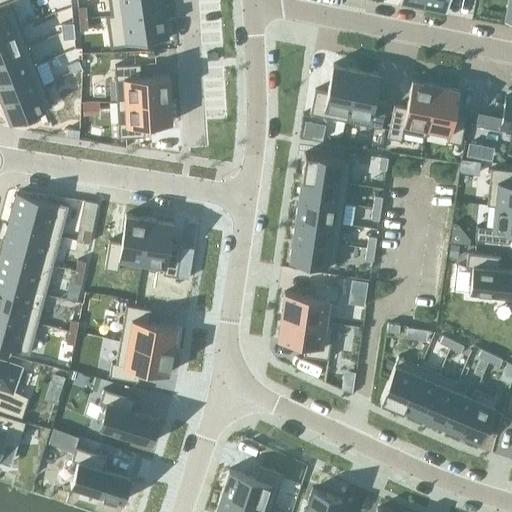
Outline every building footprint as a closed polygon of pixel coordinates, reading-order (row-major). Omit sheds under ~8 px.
[(163,0),(109,0),(112,13),(107,14),(107,15),(164,7),(163,0)] [(423,0),(423,4),(446,9),(447,0),(423,0)] [(13,6),(0,11),(0,36),(22,28),(13,6)] [(86,6),(78,7),(79,19),(87,18),(86,6)] [(164,7),(107,15),(111,46),(168,38),(164,7)] [(87,18),(79,19),(80,31),(88,30),(87,18)] [(74,23),(62,24),(62,32),(74,31),(74,23)] [(22,28),(0,36),(0,57),(29,47),(22,28)] [(74,31),(62,32),(63,40),(75,39),(74,31)] [(29,47),(0,57),(0,79),(36,65),(29,47)] [(79,61),(68,65),(71,73),(82,69),(79,61)] [(140,63),(115,65),(117,101),(171,98),(169,74),(141,75),(140,63)] [(315,89),(310,113),(346,121),(356,68),(333,63),(327,91),(315,89)] [(36,65),(0,79),(0,96),(2,100),(43,84),(36,65)] [(356,68),(346,121),(381,128),(386,103),(374,101),(380,73),(356,68)] [(394,104),(388,137),(401,140),(403,132),(426,137),(428,129),(427,129),(435,84),(412,79),(406,107),(394,104)] [(43,84),(2,100),(10,122),(52,105),(43,84)] [(435,84),(427,129),(428,129),(449,133),(447,141),(461,144),(466,119),(453,117),(459,89),(435,84)] [(478,112),(476,125),(501,130),(501,126),(511,128),(511,97),(506,96),(502,117),(478,112)] [(171,98),(117,101),(119,137),(144,136),(144,123),(172,122),(171,98)] [(311,138),(314,122),(305,120),(301,136),(311,138)] [(67,128),(66,136),(78,138),(79,130),(67,128)] [(469,142),(467,155),(479,158),(482,145),(469,142)] [(305,152),(302,174),(348,181),(352,159),(305,152)] [(380,156),(379,168),(386,170),(388,158),(380,156)] [(511,169),(491,168),(487,205),(495,206),(495,205),(511,206),(511,169)] [(302,174),(299,195),(345,202),(348,181),(302,174)] [(16,192),(9,222),(60,235),(67,205),(16,192)] [(299,195),(295,217),(342,224),(345,202),(299,195)] [(374,195),(373,207),(381,208),(382,197),(374,195)] [(477,226),(475,239),(508,243),(510,231),(511,230),(511,206),(495,205),(495,206),(493,227),(477,226)] [(373,207),(371,219),(379,220),(381,208),(373,207)] [(109,239),(104,268),(118,270),(120,259),(142,262),(150,217),(126,213),(121,241),(109,239)] [(150,217),(142,262),(164,266),(163,273),(177,276),(182,245),(169,243),(173,221),(150,217)] [(295,217),(292,238),(339,245),(342,224),(295,217)] [(9,222),(1,251),(52,264),(60,235),(9,222)] [(84,230),(82,241),(90,243),(92,231),(84,230)] [(368,236),(367,247),(375,249),(376,237),(368,236)] [(292,238),(289,260),(336,267),(339,245),(292,238)] [(450,243),(448,255),(457,256),(459,244),(450,243)] [(367,247),(365,259),(373,260),(375,249),(367,247)] [(1,251),(0,254),(0,281),(44,293),(52,264),(1,251)] [(176,279),(176,281),(186,283),(193,253),(182,251),(176,279)] [(457,265),(454,288),(470,290),(470,291),(475,291),(474,295),(490,297),(491,293),(511,295),(511,269),(499,268),(501,256),(468,252),(466,266),(457,265)] [(78,259),(76,271),(84,273),(86,261),(78,259)] [(76,271),(73,283),(81,285),(84,273),(76,271)] [(0,281),(0,312),(36,322),(44,293),(0,281)] [(284,291),(281,315),(326,322),(326,321),(330,297),(337,298),(339,287),(314,283),(313,295),(284,291)] [(126,304),(120,340),(172,350),(177,326),(149,321),(151,309),(126,304)] [(0,312),(0,344),(29,353),(36,322),(0,312)] [(281,315),(277,339),(306,343),(304,355),(328,359),(334,322),(326,321),(326,322),(281,315)] [(71,320),(69,331),(77,333),(79,321),(71,320)] [(388,323),(387,330),(399,332),(400,324),(388,323)] [(69,331),(66,343),(74,345),(77,333),(69,331)] [(443,335),(439,342),(450,347),(453,340),(443,335)] [(112,362),(109,375),(138,380),(140,368),(168,373),(172,350),(120,340),(116,362),(112,362)] [(453,340),(450,347),(461,352),(464,345),(453,340)] [(481,348),(478,356),(489,361),(492,354),(481,348)] [(492,354),(489,361),(499,366),(503,359),(492,354)] [(380,399),(402,408),(420,365),(398,356),(380,399)] [(0,358),(0,406),(22,413),(27,396),(14,392),(21,365),(0,358)] [(439,373),(420,365),(402,408),(421,416),(439,373)] [(53,373),(50,381),(61,384),(64,377),(53,373)] [(459,381),(439,373),(421,416),(439,424),(454,389),(455,389),(459,381)] [(106,403),(99,426),(151,443),(159,418),(132,410),(135,398),(104,388),(100,401),(106,403)] [(473,397),(458,432),(480,442),(499,398),(476,388),(472,397),(473,397)] [(472,397),(455,389),(454,389),(439,424),(458,432),(473,397),(472,397)] [(0,446),(2,440),(17,445),(25,421),(0,413),(0,446)] [(77,461),(70,485),(123,501),(131,476),(104,468),(107,456),(76,446),(72,459),(77,461)] [(229,469),(221,491),(272,509),(284,474),(260,466),(256,478),(229,469)] [(313,488),(305,511),(337,511),(342,498),(313,488)] [(221,491),(214,511),(270,511),(272,509),(221,491)]
